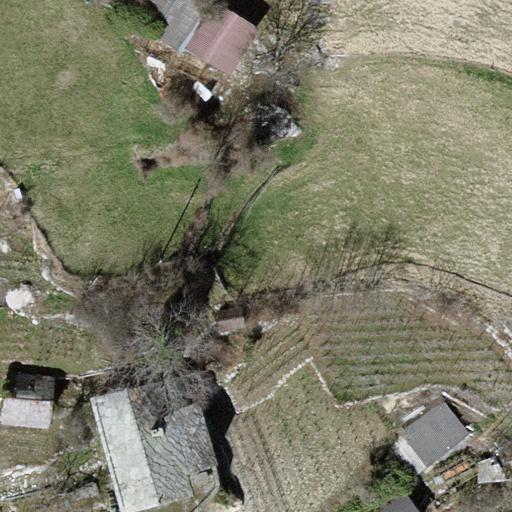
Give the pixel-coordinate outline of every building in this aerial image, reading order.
[(232,86),(256,43),(211,19),(188,61),(232,86)] [(239,310),(218,314),(221,329),(241,326),(239,310)] [(51,381),(10,376),(5,421),(46,426),(51,381)] [(97,404),(124,509),(188,493),(182,471),(211,463),(198,412),(174,418),(165,386),(97,404)] [(465,435),(442,404),(405,431),(427,462),(465,435)] [(415,511),(404,496),(381,511),(415,511)]
